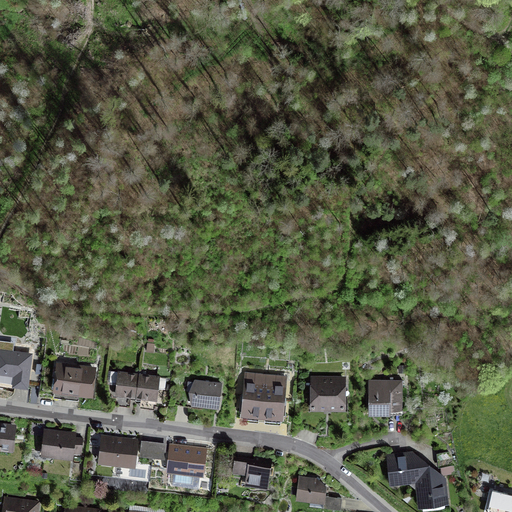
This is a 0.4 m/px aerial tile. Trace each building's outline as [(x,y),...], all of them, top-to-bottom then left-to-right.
[(30,355),(0,351),(0,372),(16,374),(15,384),(26,386),(30,355)] [(94,369),(57,365),(56,377),(53,377),(52,388),(55,388),(54,389),(91,394),(94,369)] [(136,397),(139,369),(136,369),(135,374),(119,372),(116,394),(136,397)] [(139,369),(136,397),(156,399),(159,377),(143,375),(143,370),(139,369)] [(256,375),(247,374),(243,411),(258,412),(258,414),(266,415),(266,413),(281,415),(285,375),(279,375),(279,377),(259,375),(259,373),(256,372),(256,375)] [(328,404),(328,379),(313,378),(312,406),(322,406),(322,404),(328,404)] [(328,379),(328,404),(333,404),(333,407),(343,407),(344,379),(328,379)] [(402,380),(369,379),(369,410),(402,410),(402,380)] [(205,384),(178,381),(175,404),(192,406),(193,404),(218,407),(221,384),(205,382),(205,384)] [(323,417),(309,411),(302,426),(316,432),(323,417)] [(14,427),(0,425),(0,447),(11,449),(14,427)] [(74,434),(45,431),(43,450),(51,451),(50,454),(71,456),(72,451),(81,452),(83,438),(74,437),(74,434)] [(114,439),(104,438),(102,456),(112,457),(112,461),(122,462),(122,459),(133,460),(135,442),(125,441),(125,443),(123,443),(122,442),(122,441),(121,441),(120,440),(118,440),(117,441),(116,441),(116,442),(114,442),(114,439)] [(166,446),(142,443),(141,449),(153,450),(153,456),(164,458),(166,446)] [(182,448),(172,447),(170,464),(181,466),(180,469),(190,470),(191,467),(201,468),(203,450),(193,449),(193,452),(191,451),(191,450),(190,450),(189,449),(188,448),(187,448),(186,449),(185,450),(184,451),(182,450),(182,448)] [(452,451),(438,453),(439,460),(453,458),(452,451)] [(413,455),(393,457),(396,483),(409,481),(409,478),(415,477),(413,455)] [(246,459),(234,457),(232,472),(246,474),(246,478),(253,479),(252,484),(268,486),(272,459),(253,456),(253,463),(248,462),(248,461),(247,460),(247,459),(246,459)] [(454,466),(453,458),(439,460),(440,467),(454,466)] [(316,479),(300,476),(297,498),(310,500),(311,497),(323,498),(322,507),(340,510),(342,498),(324,496),(326,486),(316,479)] [(420,481),(423,509),(445,507),(441,478),(420,481)] [(511,511),(511,494),(493,490),(487,511),(511,511)] [(70,494),(57,492),(56,501),(68,502),(66,511),(97,511),(98,511),(68,507),(70,494)] [(35,511),(37,503),(6,499),(4,511),(35,511)]
